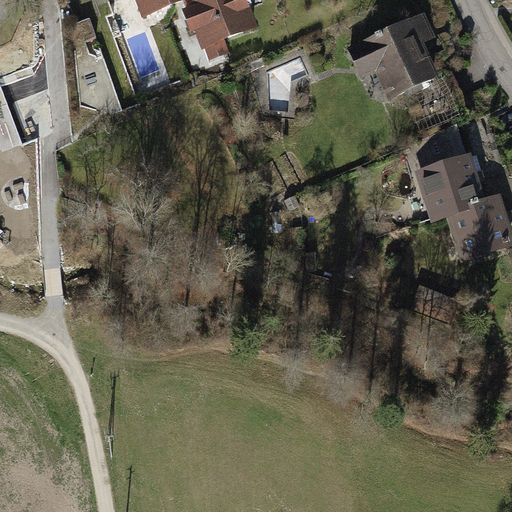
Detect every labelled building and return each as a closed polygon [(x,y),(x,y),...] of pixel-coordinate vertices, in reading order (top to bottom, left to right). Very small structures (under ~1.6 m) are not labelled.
[(134,0),(142,20),(185,5),(187,11),(182,13),(191,37),(197,35),(203,52),(206,51),(210,63),(231,55),(227,44),(259,33),(248,0),(134,0)] [(426,15),(347,49),(362,81),(376,75),(389,102),(441,80),(429,53),(441,47),(426,15)] [(106,114),(139,103),(116,37),(88,47),(97,74),(107,71),(117,102),(103,107),(106,114)] [(471,155),(415,173),(433,227),(448,222),(464,267),(511,250),(511,224),(503,197),(487,202),(471,155)] [(420,287),(412,310),(440,324),(450,300),(420,287)]
